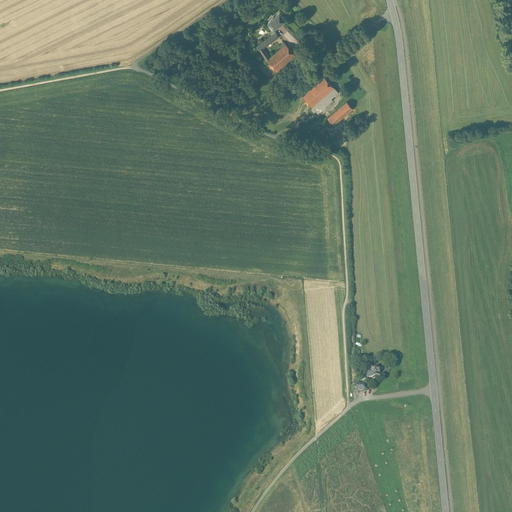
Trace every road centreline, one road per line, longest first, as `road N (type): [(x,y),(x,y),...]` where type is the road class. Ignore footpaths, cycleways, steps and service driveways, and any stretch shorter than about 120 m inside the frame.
road 1 (secondary): [(445,511),(389,0)]
road 2 (track): [(250,511),(349,407)]
road 3 (track): [(272,136),(339,100),(323,61)]
